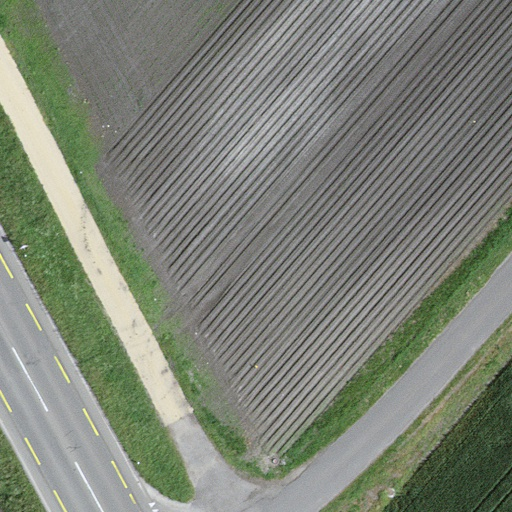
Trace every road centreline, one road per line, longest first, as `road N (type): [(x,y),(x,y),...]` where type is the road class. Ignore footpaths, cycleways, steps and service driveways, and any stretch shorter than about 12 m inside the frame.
road 1 (track): [(0,69),(232,511)]
road 2 (track): [(511,278),(389,417),(282,511)]
road 3 (primary): [(102,511),(0,325)]
